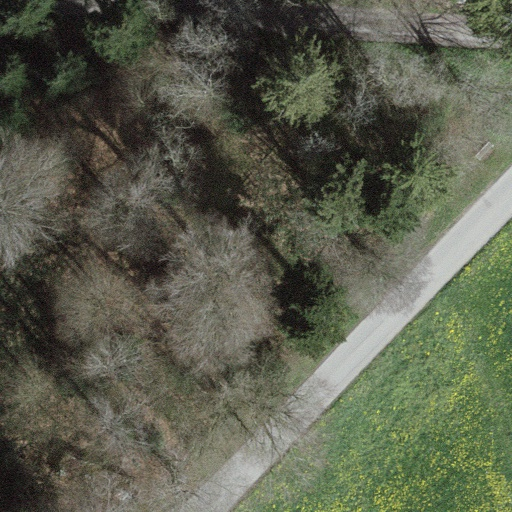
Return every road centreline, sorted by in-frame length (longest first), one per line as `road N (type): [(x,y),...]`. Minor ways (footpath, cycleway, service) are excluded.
road 1 (unclassified): [(511,186),(201,511)]
road 2 (track): [(511,29),(167,0)]
